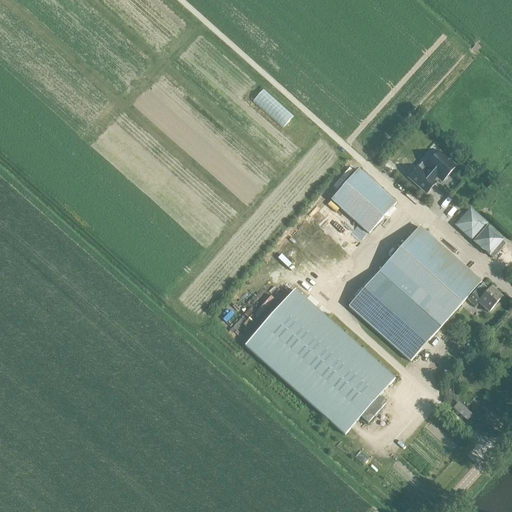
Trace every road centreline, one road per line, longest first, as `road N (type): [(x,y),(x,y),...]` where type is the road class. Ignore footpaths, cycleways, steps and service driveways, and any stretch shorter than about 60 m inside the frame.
road 1 (track): [(424,392),(328,304),(414,207)]
road 2 (track): [(368,165),(182,0)]
road 3 (track): [(511,290),(414,207)]
